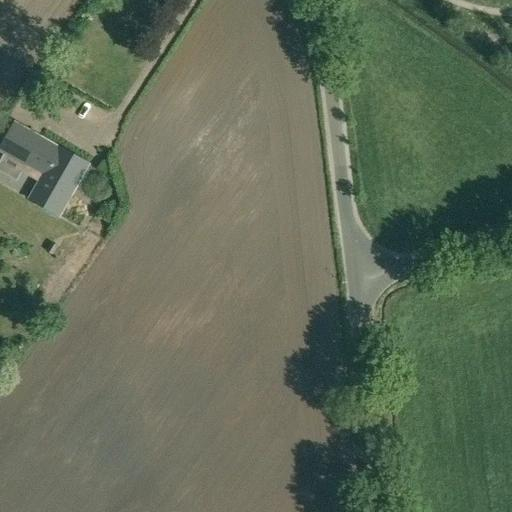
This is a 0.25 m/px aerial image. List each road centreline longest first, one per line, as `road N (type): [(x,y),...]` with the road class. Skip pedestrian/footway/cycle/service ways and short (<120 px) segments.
road 1 (unclassified): [(356,281),(330,78),(304,0)]
road 2 (unclassified): [(381,511),(356,281)]
road 3 (unclassified): [(356,281),(511,232)]
